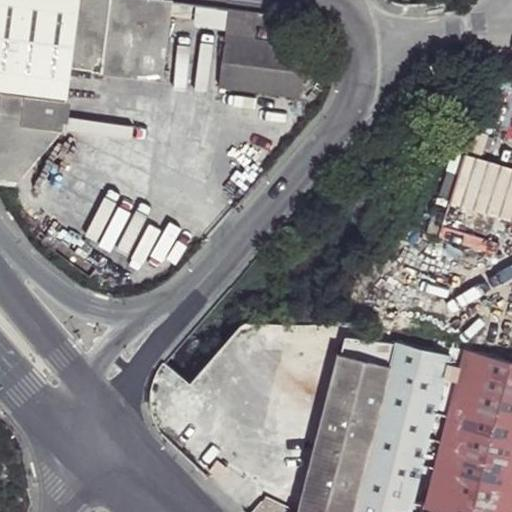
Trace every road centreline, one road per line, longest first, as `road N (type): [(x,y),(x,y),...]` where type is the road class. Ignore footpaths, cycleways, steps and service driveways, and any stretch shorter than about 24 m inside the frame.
road 1 (unclassified): [(318,0),(357,31),(358,76),(345,118),(202,282)]
road 2 (unclassified): [(136,448),(135,379),(202,282)]
road 3 (unclassified): [(158,305),(100,310),(57,288),(0,234)]
road 4 (secondary): [(88,392),(0,277)]
road 5 (secondary): [(0,373),(95,479)]
